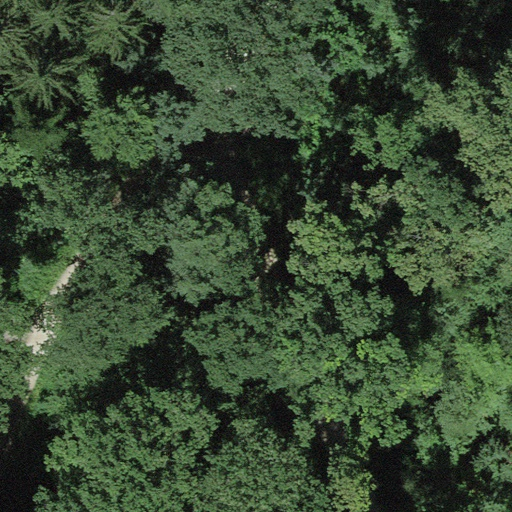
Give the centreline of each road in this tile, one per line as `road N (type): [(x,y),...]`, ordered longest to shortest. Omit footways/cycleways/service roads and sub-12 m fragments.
road 1 (track): [(272,0),(42,309),(0,415)]
road 2 (track): [(367,511),(241,202),(193,113)]
